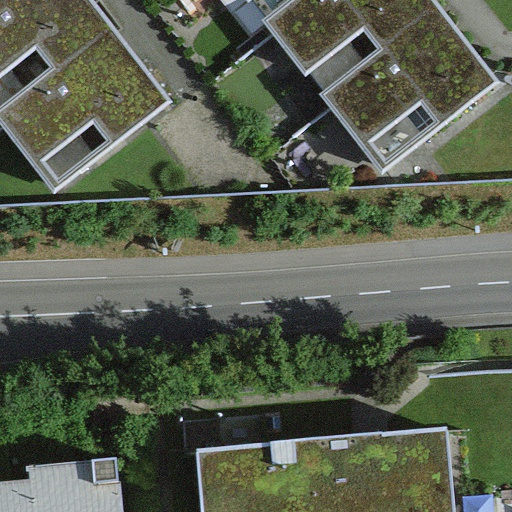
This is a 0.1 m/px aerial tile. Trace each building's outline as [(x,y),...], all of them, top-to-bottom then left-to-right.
[(2,0),(0,2),(0,91),(40,60),(56,81),(114,34),(86,0),(2,0)] [(246,0),(256,11),(268,0),(246,0)] [(314,0),(271,36),(311,85),(372,35),(391,58),(445,12),(434,0),(314,0)] [(391,58),(327,112),(374,168),(428,122),(446,143),(510,89),(445,12),(391,58)] [(56,81),(0,126),(0,127),(37,173),(98,125),(122,156),(177,112),(114,34),(56,81)] [(511,511),(511,379),(430,386),(386,424),(389,447),(205,462),(208,511),(511,511)] [(0,511),(126,511),(124,483),(121,484),(120,468),(30,476),(32,492),(0,494),(0,511)]
